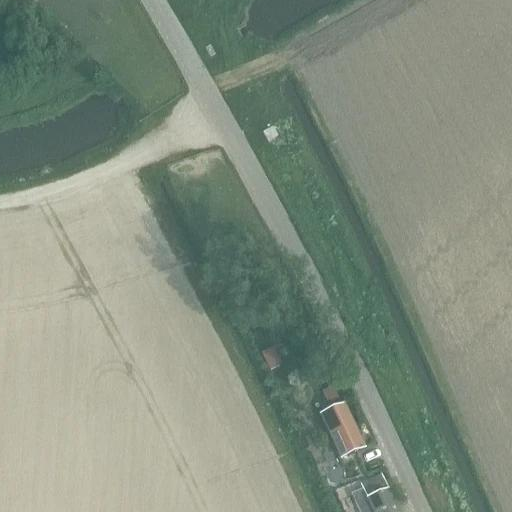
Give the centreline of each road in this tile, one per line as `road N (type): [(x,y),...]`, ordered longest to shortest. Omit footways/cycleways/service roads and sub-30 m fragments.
road 1 (tertiary): [(419,511),(329,318),(151,0)]
road 2 (track): [(0,205),(80,183),(215,115)]
